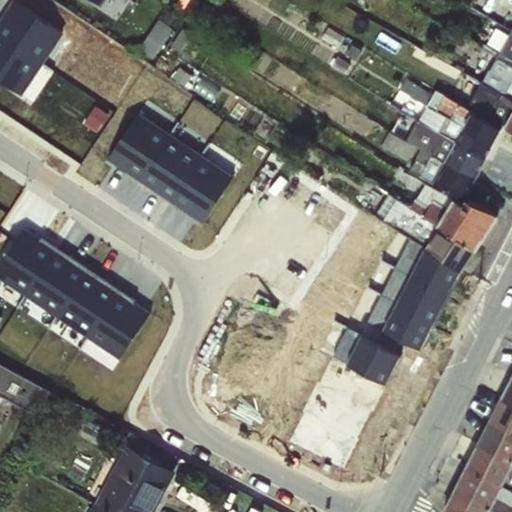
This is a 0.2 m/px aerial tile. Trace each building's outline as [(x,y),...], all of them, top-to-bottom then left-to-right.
[(144,48),(160,56),(178,25),(162,16),(144,48)] [(511,30),(510,30),(496,57),(511,66),(511,30)] [(484,81),(511,97),(511,66),(496,57),(484,81)] [(511,97),(484,81),(463,70),(450,98),(503,127),(511,131),(511,97)] [(417,119),(485,160),(503,127),(450,98),(436,89),(432,93),(406,78),(399,89),(426,105),(417,119)] [(421,148),(476,177),(485,160),(417,119),(404,111),(398,122),(393,122),(380,146),(407,159),(416,145),(421,148)] [(476,177),(421,148),(410,170),(465,198),(476,177)] [(476,247),(497,214),(497,213),(467,198),(464,204),(425,183),(418,197),(414,197),(410,205),(476,247)] [(476,247),(410,205),(389,192),(375,215),(461,270),(476,247)] [(0,388),(18,396),(29,371),(0,359),(0,388)] [(511,376),(501,397),(511,403),(511,376)] [(511,431),(511,403),(501,397),(490,420),(511,431)] [(511,431),(490,420),(479,443),(511,460),(511,431)] [(511,489),(511,460),(479,443),(467,466),(511,489)] [(111,511),(153,511),(176,470),(126,445),(94,503),(111,511)] [(511,511),(511,489),(467,466),(455,490),(499,511),(511,511)] [(499,511),(455,490),(444,511),(499,511)]
